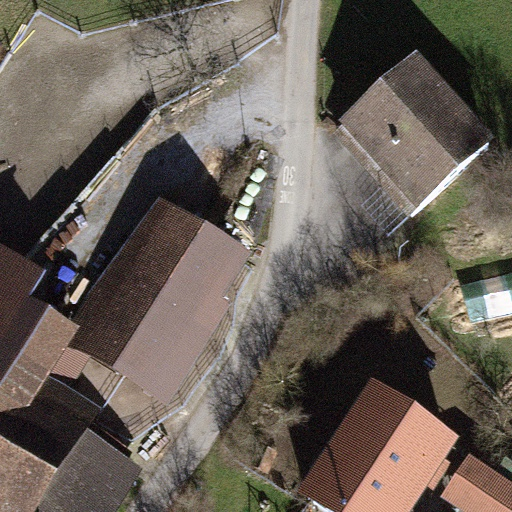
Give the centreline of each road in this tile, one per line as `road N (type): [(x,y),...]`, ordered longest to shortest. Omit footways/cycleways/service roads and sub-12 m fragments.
road 1 (residential): [(148,511),(246,363),(283,264)]
road 2 (track): [(283,264),(305,0)]
